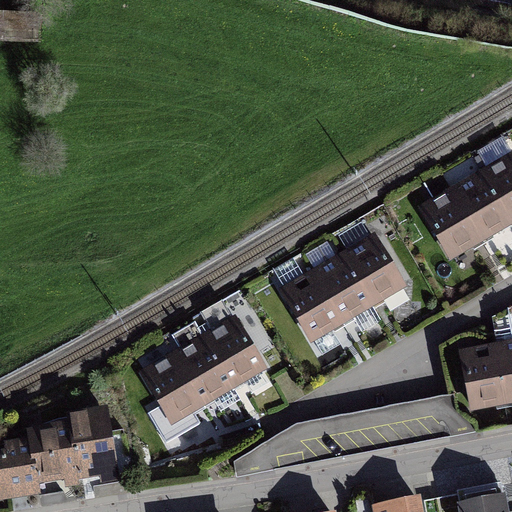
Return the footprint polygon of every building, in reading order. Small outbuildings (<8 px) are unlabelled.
[(0,41),(41,42),(41,13),(0,12),(0,41)] [(511,164),(487,179),(511,222),(511,164)] [(511,222),(487,179),(454,198),(485,253),(511,238),(511,222)] [(454,198),(421,216),(452,272),(485,253),(454,198)] [(379,242),(346,260),(377,316),(410,297),(379,242)] [(346,260),(312,279),(344,335),(377,316),(346,260)] [(312,279),(279,298),(311,354),(344,335),(312,279)] [(240,327),(206,346),(238,401),(271,383),(240,327)] [(206,346),(173,365),(205,420),(238,401),(206,346)] [(511,348),(497,352),(511,414),(511,413),(511,348)] [(497,352),(460,360),(473,422),(511,414),(497,352)] [(173,365),(140,383),(172,439),(205,420),(173,365)] [(122,484),(113,403),(73,407),(74,419),(81,479),(102,477),(103,487),(122,484)] [(81,479),(74,419),(34,423),(35,437),(41,484),(67,481),(67,488),(82,487),(81,479)] [(41,484),(35,437),(8,440),(9,448),(0,449),(0,500),(42,496),(41,484)] [(507,511),(504,493),(457,503),(458,511),(507,511)] [(426,511),(424,500),(376,509),(376,511),(426,511)]
